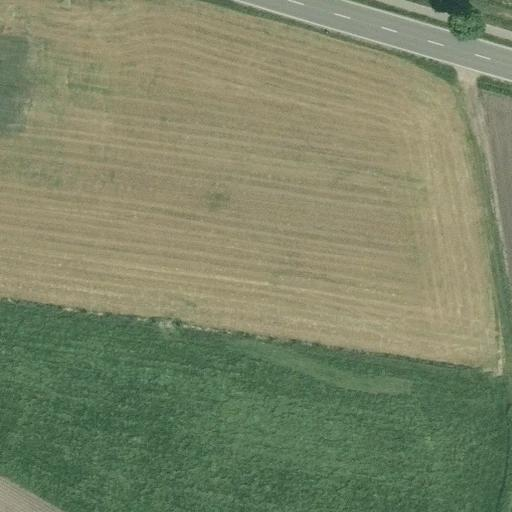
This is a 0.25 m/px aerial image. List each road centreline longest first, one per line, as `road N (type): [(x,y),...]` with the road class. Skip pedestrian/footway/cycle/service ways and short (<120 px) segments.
road 1 (track): [(468,53),(467,90),(511,361)]
road 2 (secondary): [(511,66),(285,0)]
